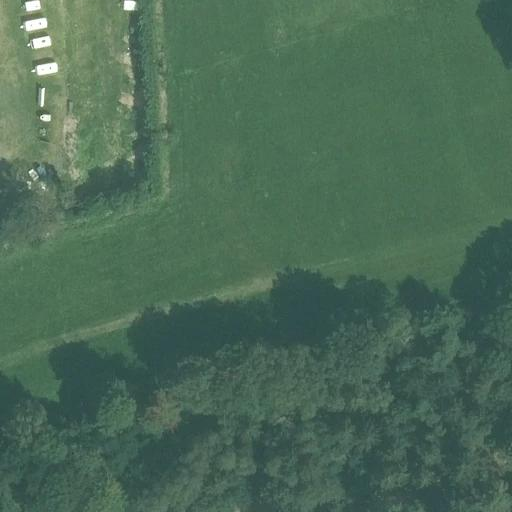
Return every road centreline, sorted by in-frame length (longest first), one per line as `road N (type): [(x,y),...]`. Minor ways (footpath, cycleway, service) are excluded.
road 1 (track): [(418,488),(434,370),(500,282)]
road 2 (track): [(511,457),(357,511)]
